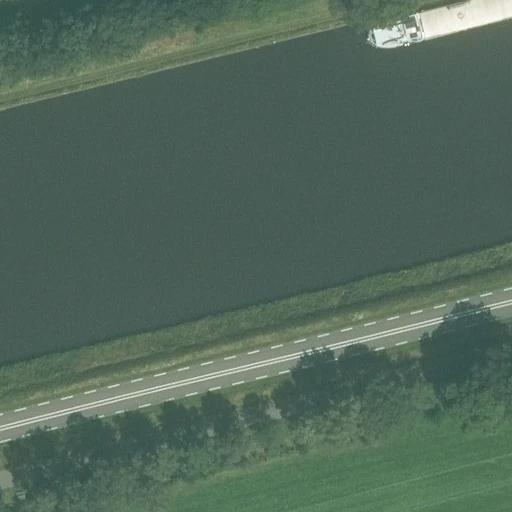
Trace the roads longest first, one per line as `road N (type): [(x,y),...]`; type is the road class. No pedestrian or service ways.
road 1 (primary): [(0,431),(511,302)]
road 2 (unclassified): [(0,486),(511,358)]
road 3 (track): [(286,0),(0,80)]
